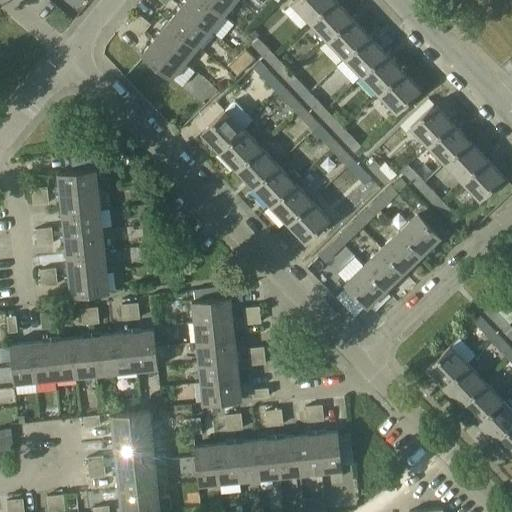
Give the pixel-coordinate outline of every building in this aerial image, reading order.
[(206,0),(185,0),(181,5),(211,30),(224,14),(206,0)] [(206,0),(224,14),(235,0),(206,0)] [(296,0),(294,2),(311,20),(332,0),(296,0)] [(332,0),(311,20),(328,38),(352,16),(336,0),(332,0)] [(168,21),(198,45),(211,30),(181,5),(168,21)] [(138,12),(133,18),(146,29),(151,22),(142,15),(138,12)] [(352,16),(328,38),(345,56),(369,34),(352,16)] [(127,25),(140,36),(146,29),(133,18),(127,25)] [(155,36),(185,61),(198,45),(168,21),(155,36)] [(369,34),(345,56),(362,74),(386,52),(369,34)] [(250,42),(268,61),(275,54),(257,35),(250,42)] [(143,71),(163,87),(171,77),(185,61),(155,36),(141,53),(151,61),(143,71)] [(256,59),(247,49),(230,64),(239,74),(256,59)] [(386,52),(362,74),(379,92),(403,70),(386,52)] [(268,61),(285,79),(292,72),(275,54),(268,61)] [(268,68),(260,75),(278,94),(286,87),(268,68)] [(396,111),(420,88),(403,70),(379,92),(396,111)] [(292,72),(285,79),(302,97),(309,90),(292,72)] [(303,104),(286,87),(278,94),(295,112),(303,104)] [(326,108),(309,90),(302,97),(319,115),(326,108)] [(434,103),(410,125),(428,144),(451,122),(434,103)] [(303,104),(295,112),(312,129),(320,122),(303,104)] [(326,108),(319,115),(336,133),(343,126),(326,108)] [(202,133),(219,151),(243,129),(225,111),(202,133)] [(312,129),(329,147),(337,140),(320,122),(312,129)] [(451,122),(428,144),(445,162),(468,140),(451,122)] [(353,151),(361,144),(343,126),(336,133),(353,151)] [(243,129),(219,151),(236,169),(260,146),(243,129)] [(329,147),(346,165),(354,158),(337,140),(329,147)] [(468,140),(445,162),(462,180),(485,158),(468,140)] [(236,169),(254,187),(277,164),(260,146),(236,169)] [(365,184),(372,177),(354,158),(346,165),(365,184)] [(503,176),(485,158),(462,180),(479,198),(503,176)] [(367,165),(385,184),(392,177),(375,159),(367,165)] [(407,162),(400,169),(417,187),(425,180),(407,162)] [(277,164),(254,187),(271,204),(294,182),(301,176),(293,167),(286,174),(277,164)] [(57,172),(59,193),(98,189),(96,168),(57,172)] [(425,180),(417,187),(434,205),(442,198),(425,180)] [(294,182),(271,204),(288,222),(311,199),(294,182)] [(391,184),(372,202),(380,210),(399,192),(391,184)] [(47,185),(31,187),(32,196),(48,194),(47,185)] [(59,193),(61,213),(101,209),(98,189),(59,193)] [(49,201),(48,194),(32,196),(32,203),(49,201)] [(452,224),(459,217),(442,198),(434,205),(452,224)] [(305,240),(329,218),(311,199),(288,222),(305,240)] [(355,219),(362,227),(380,210),(372,202),(355,219)] [(61,213),(64,234),(103,230),(101,209),(61,213)] [(417,213),(399,230),(422,254),(440,236),(417,213)] [(337,236),(344,244),(362,227),(355,219),(337,236)] [(52,225),(35,227),(36,237),(53,235),(52,225)] [(64,234),(66,254),(105,250),(103,230),(64,234)] [(381,247),(404,271),(422,254),(399,230),(381,247)] [(53,242),(53,235),(36,237),(37,244),(53,242)] [(319,254),(325,261),(344,244),(337,236),(319,254)] [(381,247),(364,264),(386,288),(404,271),(381,247)] [(68,275),(107,270),(105,250),(66,254),(68,275)] [(345,282),(368,305),(386,288),(364,264),(345,282)] [(40,268),(41,278),(57,276),(56,266),(40,268)] [(70,296),(109,292),(107,270),(68,275),(70,296)] [(41,285),(58,283),(57,276),(41,278),(41,285)] [(231,297),(192,301),(195,322),(233,318),(231,297)] [(140,317),(138,301),(130,302),(132,318),(140,317)] [(121,303),(123,319),(132,318),(130,302),(121,303)] [(260,304),(243,306),(244,317),(261,315),(260,304)] [(491,304),(484,311),(503,331),(511,324),(491,304)] [(99,322),(98,305),(89,306),(91,322),(99,322)] [(81,307),(83,323),(91,322),(89,306),(81,307)] [(42,327),(50,327),(49,310),(40,311),(42,327)] [(59,326),(57,310),(49,310),(50,327),(59,326)] [(17,330),(16,314),(6,315),(8,331),(17,330)] [(473,321),(492,340),(499,333),(481,314),(473,321)] [(233,318),(195,322),(197,342),(235,338),(233,318)] [(511,325),(511,324),(503,331),(511,340),(511,325)] [(158,369),(154,330),(133,332),(137,371),(158,369)] [(113,334),(116,373),(137,371),(133,332),(113,334)] [(511,346),(499,333),(492,340),(509,358),(511,354),(511,346)] [(113,334),(92,336),(96,375),(116,373),(113,334)] [(72,338),(76,376),(96,375),(92,336),(72,338)] [(52,340),(55,378),(76,376),(72,338),(52,340)] [(197,342),(199,362),(237,358),(235,338),(197,342)] [(35,380),(55,378),(52,340),(31,342),(35,380)] [(12,365),(14,382),(35,380),(31,342),(10,344),(10,347),(12,365)] [(264,345),(248,346),(249,357),(265,355),(264,345)] [(449,346),(426,368),(444,387),(467,364),(449,346)] [(199,362),(201,382),(239,378),(237,358),(199,362)] [(467,364),(444,387),(461,405),(484,382),(467,364)] [(203,403),(241,399),(239,378),(201,382),(203,403)] [(501,400),(484,382),(461,405),(478,422),(501,400)] [(252,388),(253,397),(269,395),(268,386),(252,388)] [(478,422),(495,440),(511,423),(511,410),(501,400),(478,422)] [(324,419),(322,403),(314,404),(315,420),(324,419)] [(305,404),(307,421),(315,420),(314,404),(305,404)] [(283,424),(282,407),(273,408),(275,425),(283,424)] [(265,409),(266,425),(275,425),(273,408),(265,409)] [(109,413),(113,440),(152,435),(149,409),(141,410),(120,412),(109,413)] [(243,428),(241,411),(233,412),(234,428),(243,428)] [(224,413),(226,429),(234,428),(233,412),(224,413)] [(100,424),(99,414),(83,416),(84,426),(100,424)] [(191,417),(193,433),(202,432),(200,416),(191,417)] [(511,423),(495,440),(511,457),(511,423)] [(342,470),(338,431),(317,433),(321,472),(342,470)] [(317,433),(296,435),(300,474),(321,472),(317,433)] [(152,435),(113,440),(115,465),(155,460),(152,435)] [(276,437),(280,476),(300,474),(296,435),(276,437)] [(256,439),(260,478),(280,476),(276,437),(256,439)] [(236,441),(240,481),(260,478),(256,439),(236,441)] [(236,441),(215,444),(219,483),(240,481),(236,441)] [(194,446),(198,485),(219,483),(215,444),(194,446)] [(87,456),(88,468),(105,466),(103,454),(87,456)] [(155,460),(115,465),(118,490),(157,486),(155,460)] [(89,476),(105,475),(105,466),(88,468),(89,476)] [(158,486),(118,490),(120,511),(147,511),(160,511),(160,509),(171,508),(170,496),(159,497),(158,486)] [(64,492),(54,493),(56,509),(66,508),(64,492)] [(46,494),(48,510),(56,509),(54,493),(46,494)] [(25,511),(23,496),(14,497),(15,511),(25,511)] [(6,498),(7,511),(15,511),(14,497),(6,498)]
